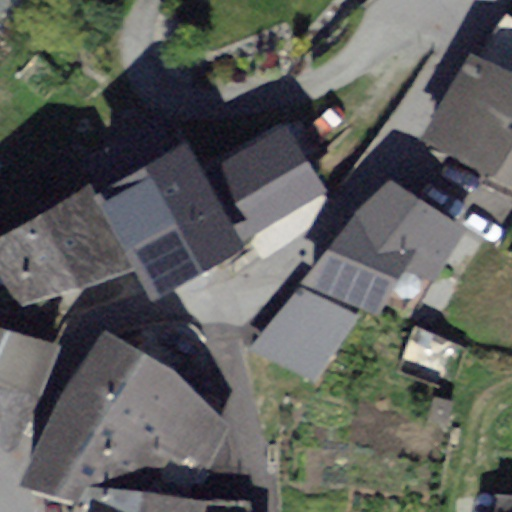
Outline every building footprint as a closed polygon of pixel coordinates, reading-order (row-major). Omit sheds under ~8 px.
[(511,74),(468,51),(425,132),(511,176),(511,74)] [(280,123),(210,167),(251,233),(322,189),(280,123)] [(239,240),(181,139),(97,187),(155,287),(239,240)] [(465,227),(390,180),(309,274),(374,307),(406,262),(429,278),(465,227)] [(87,187),(0,230),(0,271),(17,306),(121,254),(87,187)] [(50,348),(0,326),(0,432),(12,438),(50,348)] [(36,472),(81,481),(147,492),(156,480),(183,445),(205,461),(228,423),(113,339),(77,400),(36,472)] [(201,511),(204,501),(147,492),(81,481),(79,493),(76,511),(201,511)] [(511,511),(511,496),(502,496),(500,511),(511,511)]
